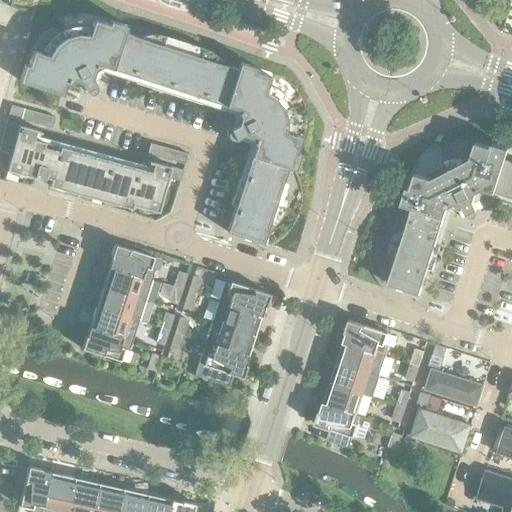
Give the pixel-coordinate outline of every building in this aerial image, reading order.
[(24,64),(19,80),(60,94),(62,94),(65,84),(73,80),(81,83),(84,90),(95,84),(91,77),(94,69),(102,65),(236,109),(239,116),(237,124),(229,128),(235,139),(242,135),(251,138),(254,145),(226,231),(262,243),(263,243),(287,167),(294,169),(299,153),(296,151),(300,136),(285,131),(286,119),(283,107),(275,97),(265,91),(269,76),(254,71),(256,67),(239,62),(237,69),(124,32),(126,25),(109,20),(108,24),(93,19),(88,34),(76,33),(64,36),(54,44),(48,55),(33,50),(28,65),(24,64)] [(8,116),(21,119),(24,108),(11,105),(8,116)] [(21,119),(51,128),(54,117),(24,108),(21,119)] [(6,121),(0,142),(0,150),(11,154),(6,170),(34,177),(35,176),(44,178),(44,177),(51,178),(49,185),(131,208),(132,204),(158,211),(167,177),(179,181),(182,170),(148,160),(146,170),(38,140),(40,131),(6,121)] [(508,148),(507,148),(491,143),(490,147),(475,142),(470,157),(430,178),(414,173),(410,188),(406,187),(394,200),(412,207),(387,283),(419,294),(447,207),(454,203),(463,206),(467,214),(477,208),(473,200),(476,192),(483,188),(511,197),(511,162),(504,160),(508,148)] [(187,153),(150,143),(147,154),(184,164),(187,153)] [(111,257),(108,265),(152,279),(155,270),(150,268),(154,256),(114,244),(110,256),(111,257)] [(108,265),(102,286),(145,300),(152,279),(108,265)] [(177,271),(172,286),(182,289),(187,274),(177,271)] [(192,276),(187,291),(196,294),(201,279),(192,276)] [(225,279),(218,301),(261,314),(263,306),(265,306),(269,294),(225,279)] [(138,320),(145,300),(102,286),(95,306),(138,320)] [(182,289),(172,286),(168,301),(177,304),(182,289)] [(196,294),(187,291),(182,306),(192,309),(196,294)] [(254,335),(261,314),(218,301),(211,321),(254,335)] [(95,306),(89,327),(131,341),(138,320),(95,306)] [(159,327),(168,330),(173,315),(164,312),(159,327)] [(179,317),(174,332),(183,335),(188,320),(179,317)] [(345,333),(343,341),(385,355),(389,346),(384,344),(388,332),(348,319),(344,332),(345,333)] [(211,321),(204,342),(247,356),(254,335),(211,321)] [(85,335),(80,348),(120,361),(124,349),(128,351),(131,341),(89,327),(86,335),(85,335)] [(168,330),(159,327),(154,342),(163,345),(168,330)] [(183,335),(174,332),(169,347),(178,350),(183,335)] [(385,355),(343,341),(336,362),(379,376),(385,355)] [(245,364),(247,356),(204,342),(194,374),(228,385),(232,374),(242,377),(246,364),(245,364)] [(443,358),(447,348),(435,344),(432,355),(443,358)] [(409,363),(419,366),(424,351),(417,349),(414,350),(409,363)] [(146,368),(155,371),(160,356),(151,353),(146,368)] [(329,382),(362,393),(369,373),(379,376),(336,362),(329,382)] [(419,366),(409,363),(405,376),(407,379),(414,381),(419,366)] [(430,365),(423,387),(478,404),(485,382),(430,365)] [(329,382),(322,403),(356,414),(362,393),(329,382)] [(396,404),(405,407),(410,392),(403,390),(400,391),(396,404)] [(420,391),(417,402),(428,406),(431,395),(420,391)] [(356,414),(322,403),(319,411),(318,411),(314,424),(329,428),(325,440),(348,447),(352,436),(354,436),(358,424),(353,422),(356,414)] [(405,407),(396,404),(391,417),(393,420),(400,422),(405,407)] [(472,422),(418,405),(409,435),(463,452),(472,422)] [(491,450),(511,456),(511,423),(500,420),(491,450)] [(402,435),(396,433),(395,433),(392,434),(388,447),(397,450),(402,435)] [(28,465),(18,506),(30,508),(29,511),(39,511),(49,471),(40,469),(41,468),(28,465)] [(511,511),(511,475),(485,467),(476,496),(503,504),(500,511),(511,511)] [(39,511),(65,511),(74,477),(49,471),(39,511)] [(65,511),(91,511),(98,482),(74,477),(65,511)] [(98,482),(91,511),(117,511),(123,488),(98,482)] [(117,511),(143,511),(147,493),(123,488),(117,511)] [(169,511),(172,499),(147,493),(143,511),(169,511)] [(169,511),(191,511),(194,503),(181,500),(180,501),(172,499),(169,511)]
